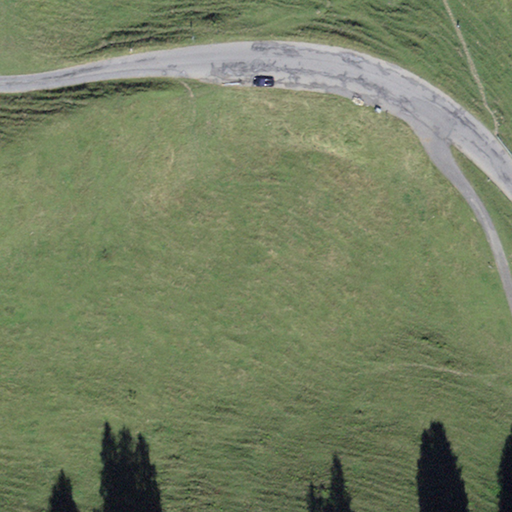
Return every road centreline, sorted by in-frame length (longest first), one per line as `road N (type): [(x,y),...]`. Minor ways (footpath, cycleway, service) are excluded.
road 1 (unclassified): [(511,184),(479,142),(412,96),(333,67),(225,60),(0,83)]
road 2 (track): [(412,96),(437,162),(490,230),(511,302)]
